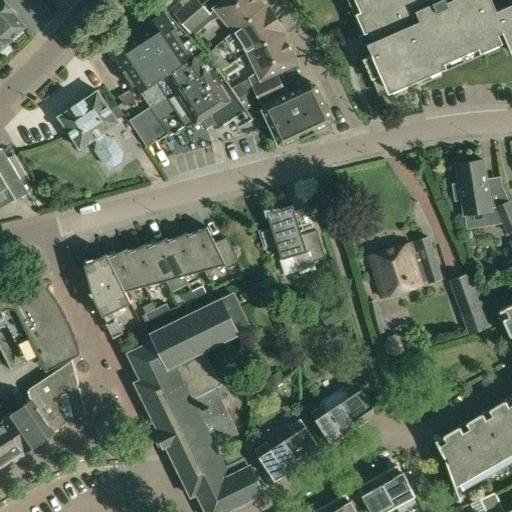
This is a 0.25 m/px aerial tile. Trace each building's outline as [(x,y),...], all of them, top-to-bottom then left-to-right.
[(0,0),(0,49),(3,50),(8,46),(8,43),(13,39),(12,39),(26,27),(14,13),(15,13),(4,0),(0,0)] [(197,0),(189,0),(173,14),(182,23),(202,6),(197,0)] [(202,6),(182,23),(193,36),(211,21),(220,16),(233,30),(233,31),(234,32),(265,4),(264,4),(260,0),(223,0),(213,8),(214,9),(209,13),(202,6)] [(348,0),(356,18),(360,16),(371,42),(367,44),(372,55),(363,59),(379,95),(407,83),(408,84),(409,84),(409,85),(410,85),(411,85),(412,85),(413,85),(413,84),(414,84),(414,83),(415,83),(415,82),(416,82),(416,81),(416,80),(416,79),(443,67),(444,71),(485,53),(483,49),(500,42),(497,35),(505,31),(511,47),(511,0),(449,0),(447,1),(446,0),(348,0)] [(233,31),(225,38),(229,44),(238,38),(247,51),(248,52),(285,35),(286,35),(266,3),(264,4),(265,4),(234,32),(233,31)] [(165,11),(112,48),(140,91),(156,81),(157,81),(202,52),(166,11),(165,11)] [(285,35),(248,52),(256,71),(248,77),(251,84),(276,73),(298,62),(285,35)] [(202,52),(157,81),(158,82),(186,127),(207,113),(217,129),(246,110),(238,99),(236,95),(220,72),(202,52)] [(76,77),(89,89),(103,73),(90,61),(76,77)] [(276,73),(251,84),(256,95),(281,83),(276,73)] [(262,106),(261,106),(279,143),(283,145),(299,137),(297,132),(312,125),(314,130),(330,122),(332,118),(316,84),(312,82),(287,94),(286,94),(262,106)] [(281,83),(256,95),(261,106),(262,106),(286,94),(281,83)] [(130,89),(119,97),(125,107),(136,100),(130,89)] [(97,90),(58,117),(79,149),(95,139),(97,142),(95,151),(105,165),(114,167),(122,162),(124,152),(114,138),(106,136),(104,133),(119,123),(97,90)] [(246,93),(238,99),(246,110),(254,105),(246,93)] [(117,106),(111,110),(117,120),(124,115),(117,106)] [(150,106),(129,120),(147,147),(168,133),(150,106)] [(2,149),(0,150),(0,208),(27,192),(2,149)] [(455,184),(453,185),(454,187),(456,197),(455,198),(456,200),(458,199),(462,198),(464,214),(466,213),(468,227),(480,225),(480,226),(503,222),(507,233),(511,230),(511,207),(509,201),(496,207),(491,208),(484,162),(484,160),(481,160),(482,161),(458,164),(456,164),(456,166),(459,184),(455,185),(455,184)] [(272,228),(261,232),(265,246),(276,243),(281,259),(293,255),(298,272),(315,266),(313,261),(325,257),(317,229),(302,234),(293,205),(267,213),(272,228)] [(189,235),(188,236),(204,270),(225,264),(227,268),(239,262),(227,237),(215,243),(207,226),(189,235)] [(169,241),(168,241),(184,275),(204,270),(188,236),(189,235),(187,232),(169,241)] [(148,246),(164,280),(165,280),(171,291),(187,283),(183,275),(184,275),(168,241),(169,241),(167,237),(148,246)] [(410,243),(368,255),(381,298),(423,285),(422,283),(428,281),(428,283),(442,278),(429,237),(416,241),(419,252),(414,253),(410,243)] [(128,252),(144,286),(164,280),(148,246),(147,243),(128,252)] [(108,257),(107,257),(124,291),(125,291),(144,286),(128,252),(127,248),(108,257)] [(106,253),(84,264),(92,297),(112,338),(123,333),(112,311),(130,302),(125,291),(124,291),(107,257),(108,257),(106,253)] [(0,348),(11,370),(38,356),(42,363),(45,370),(80,353),(79,350),(79,348),(78,345),(77,343),(76,341),(75,338),(74,335),(74,333),(73,331),(72,328),(71,326),(70,324),(68,321),(67,319),(66,317),(65,314),(64,312),(63,310),(61,308),(60,305),(59,303),(58,301),(56,299),(55,297),(53,295),(52,293),(51,290),(49,288),(48,287),(50,280),(41,278),(40,278),(40,279),(40,280),(40,281),(39,282),(39,283),(38,284),(38,285),(37,286),(37,287),(36,287),(35,288),(35,289),(34,290),(33,291),(32,291),(32,292),(31,293),(30,293),(29,294),(28,294),(28,295),(27,295),(26,295),(25,296),(24,296),(23,297),(22,297),(21,297),(20,297),(19,298),(18,298),(17,298),(16,298),(15,298),(14,298),(13,298),(12,298),(11,297),(10,297),(9,297),(8,297),(7,297),(6,296),(5,296),(4,295),(3,295),(2,294),(1,294),(0,293),(0,348)] [(202,285),(191,290),(195,298),(206,293),(202,285)] [(191,290),(182,294),(186,302),(195,298),(191,290)] [(154,340),(127,353),(140,379),(134,382),(159,433),(157,434),(163,448),(165,446),(190,497),(197,494),(205,511),(226,511),(264,494),(250,467),(248,468),(244,459),(226,468),(214,444),(237,433),(221,401),(230,397),(223,384),(221,385),(211,366),(220,362),(213,347),(238,334),(238,333),(250,328),(233,294),(222,299),(221,298),(150,333),(154,340)] [(481,298),(458,307),(469,335),(488,327),(492,326),(481,298)] [(375,300),(368,302),(373,322),(377,333),(384,331),(381,320),(378,310),(377,310),(375,300)] [(164,303),(155,307),(159,316),(168,311),(164,303)] [(335,303),(319,315),(330,330),(346,318),(335,303)] [(511,398),(436,442),(444,457),(455,487),(460,484),(463,489),(511,461),(511,304),(500,310),(511,335),(511,398)] [(155,307),(143,313),(147,321),(159,316),(155,307)] [(71,360),(28,389),(31,397),(32,399),(55,431),(68,422),(66,418),(79,414),(85,410),(71,360)] [(322,404),(310,412),(328,439),(374,408),(370,401),(363,377),(344,390),(349,397),(327,411),(322,404)] [(17,410),(0,420),(0,443),(11,460),(38,442),(55,431),(32,399),(17,410)] [(266,441),(254,449),(272,476),(318,445),(300,419),(288,427),(293,434),(271,448),(266,441)] [(352,460),(373,450),(366,436),(345,446),(352,460)] [(0,467),(11,460),(0,443),(0,467)] [(397,464),(378,475),(396,507),(415,496),(397,464)] [(378,475),(358,486),(372,511),(386,511),(396,507),(378,475)] [(485,511),(504,511),(495,492),(480,499),(485,511)] [(356,511),(345,493),(326,503),(330,511),(356,511)] [(330,511),(326,503),(310,511),(330,511)]
